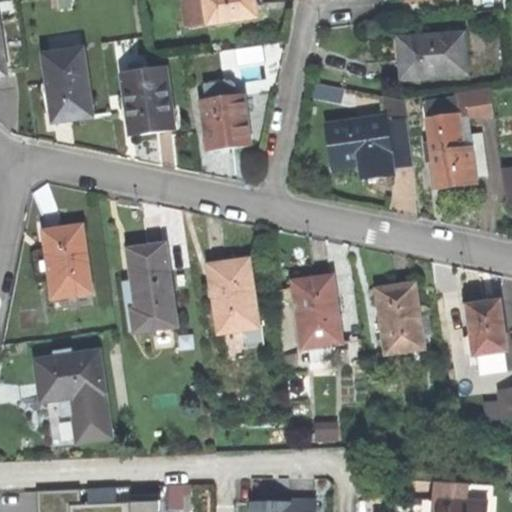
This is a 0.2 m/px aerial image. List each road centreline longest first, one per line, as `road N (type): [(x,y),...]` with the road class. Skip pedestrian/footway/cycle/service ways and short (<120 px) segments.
road 1 (residential): [(346,511),(344,476),(326,463),(0,475)]
road 2 (residential): [(19,159),(265,210)]
road 3 (residential): [(265,210),(511,261)]
road 4 (residential): [(265,210),(309,0)]
